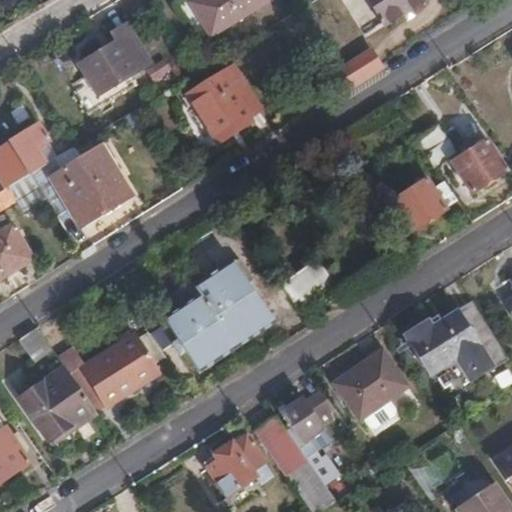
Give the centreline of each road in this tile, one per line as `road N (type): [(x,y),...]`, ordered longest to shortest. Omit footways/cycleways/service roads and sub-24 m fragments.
road 1 (residential): [(511,5),(0,327)]
road 2 (residential): [(511,220),(51,511)]
